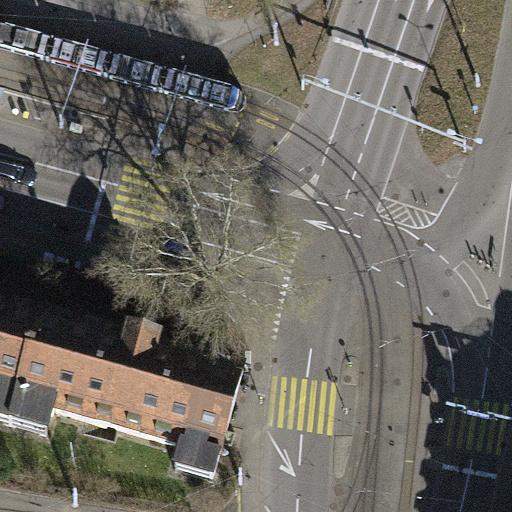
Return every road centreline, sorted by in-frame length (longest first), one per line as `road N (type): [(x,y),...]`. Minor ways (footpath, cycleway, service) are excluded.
road 1 (trunk): [(288,511),(374,0)]
road 2 (trunk): [(297,0),(212,511)]
road 3 (tertiary): [(0,172),(323,262)]
road 4 (primary): [(400,0),(323,262)]
road 5 (primary): [(323,262),(304,511)]
road 6 (primary): [(457,511),(490,310)]
road 7 (tertiary): [(323,262),(490,310)]
